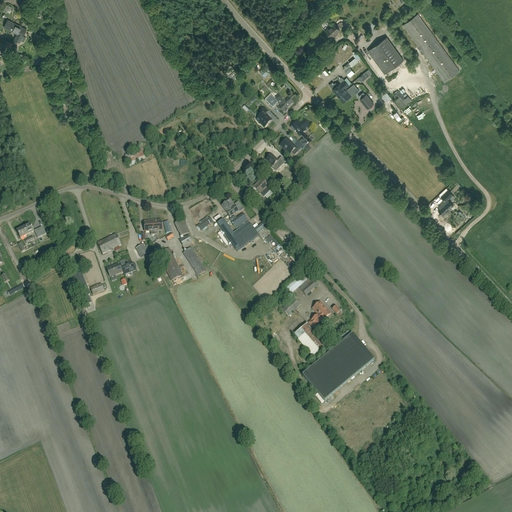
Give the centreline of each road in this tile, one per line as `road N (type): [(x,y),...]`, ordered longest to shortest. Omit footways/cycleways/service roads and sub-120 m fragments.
road 1 (unclassified): [(0,221),(91,187),(169,207),(193,203),(309,95)]
road 2 (tertiary): [(511,311),(309,95)]
road 3 (tertiary): [(309,95),(225,0)]
